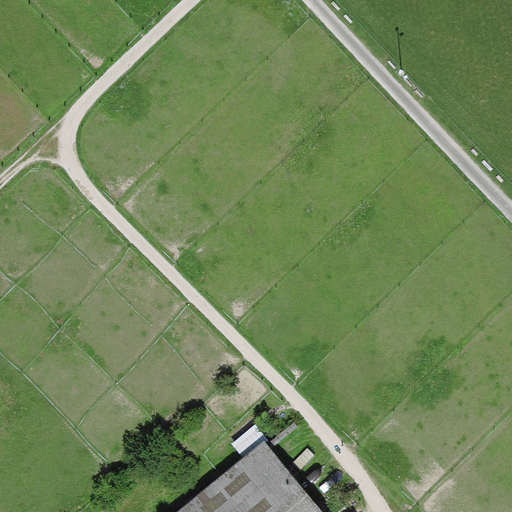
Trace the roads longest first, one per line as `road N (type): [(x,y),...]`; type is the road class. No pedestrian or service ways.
road 1 (track): [(382,511),(311,417),(74,172),(65,146),(71,111),(192,0)]
road 2 (track): [(310,0),(511,212)]
